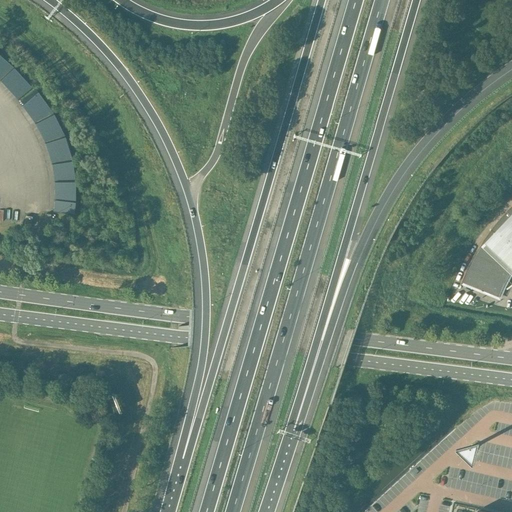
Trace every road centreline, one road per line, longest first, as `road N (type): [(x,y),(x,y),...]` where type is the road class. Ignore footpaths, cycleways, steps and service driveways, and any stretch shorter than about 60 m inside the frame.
road 1 (motorway): [(232,511),(382,0)]
road 2 (motorway): [(355,0),(206,511)]
road 3 (secondary): [(511,359),(0,292)]
road 4 (secondary): [(0,315),(511,379)]
road 5 (motorway): [(50,0),(135,89),(189,196),(205,327),(186,459)]
road 6 (motorway): [(321,0),(186,459)]
road 7 (motorway): [(292,434),(416,0)]
road 8 (motorway): [(292,434),(373,216),(452,109),(511,63)]
road 9 (motorway): [(277,0),(207,25),(159,19),(121,0)]
